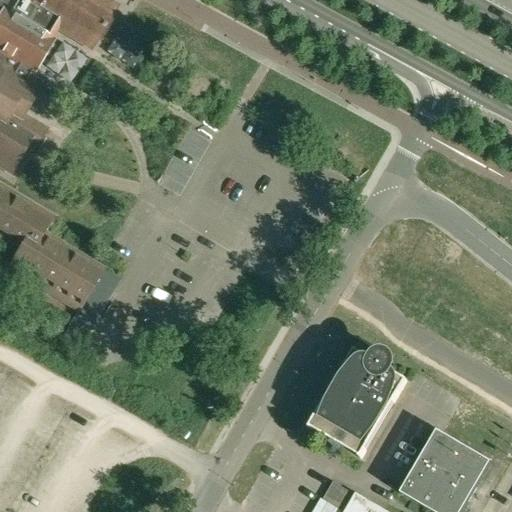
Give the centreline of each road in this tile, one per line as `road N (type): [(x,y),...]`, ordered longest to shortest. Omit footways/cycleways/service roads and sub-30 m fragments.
road 1 (unclassified): [(198,511),(330,287)]
road 2 (unclassified): [(511,391),(330,287)]
road 3 (unclassified): [(330,287),(415,130)]
road 4 (primary): [(283,0),(439,85)]
